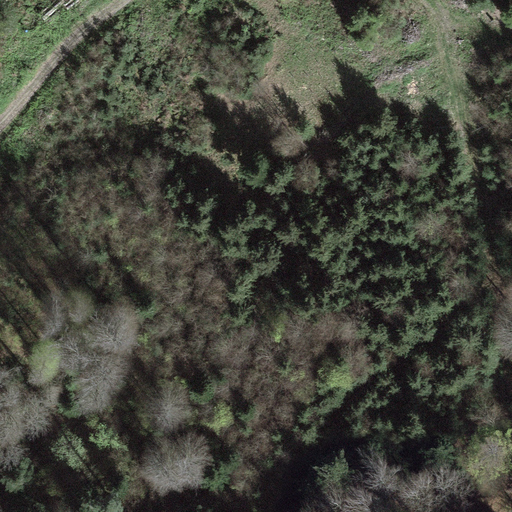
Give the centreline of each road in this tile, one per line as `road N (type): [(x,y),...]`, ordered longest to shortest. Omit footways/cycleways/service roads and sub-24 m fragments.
road 1 (track): [(433,0),(495,291),(511,436)]
road 2 (track): [(0,119),(119,0)]
